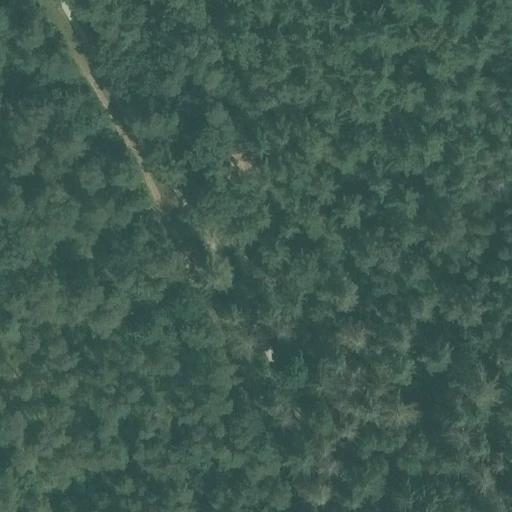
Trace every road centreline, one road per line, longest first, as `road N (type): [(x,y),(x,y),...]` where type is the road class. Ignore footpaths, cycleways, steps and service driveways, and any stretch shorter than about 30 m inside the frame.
road 1 (track): [(48,0),(309,511)]
road 2 (track): [(511,397),(175,186)]
